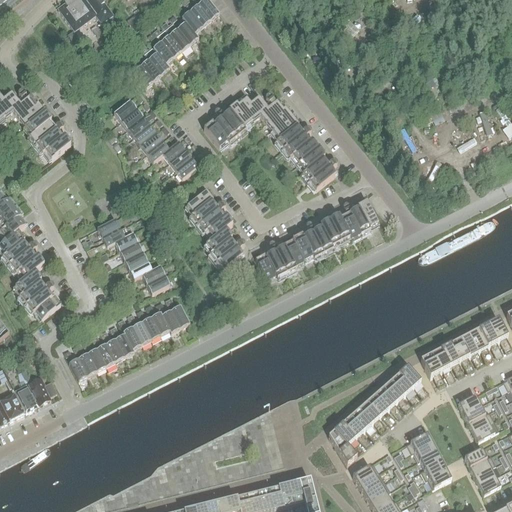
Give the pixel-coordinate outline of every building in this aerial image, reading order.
[(74,0),(58,12),(74,35),(96,19),(100,24),(103,25),(108,22),(113,28),(117,26),(112,19),(113,19),(101,2),(103,0),(125,0),(127,2),(130,0),(74,0)] [(185,1),(180,5),(184,9),(189,5),(185,1)] [(206,2),(198,9),(211,25),(219,18),(206,2)] [(203,31),(211,25),(198,9),(190,15),(203,31)] [(131,30),(146,18),(141,12),(126,24),(131,30)] [(195,37),(203,31),(190,15),(181,22),(185,27),(186,26),(194,38),(195,37)] [(150,24),(146,18),(131,30),(135,36),(150,24)] [(161,29),(164,32),(182,56),(190,49),(178,33),(177,33),(172,26),(169,28),(166,25),(161,29)] [(199,42),(195,37),(194,38),(186,26),(185,27),(178,33),(190,49),(199,42)] [(155,39),(161,46),(174,62),(182,56),(164,32),(160,35),(158,32),(148,40),(150,43),(155,39)] [(166,68),(174,62),(161,46),(153,53),(156,57),(157,57),(166,68)] [(140,53),(148,64),(161,79),(170,73),(166,68),(157,57),(156,57),(153,53),(151,50),(148,53),(145,49),(140,53)] [(153,86),(161,79),(148,64),(140,70),(153,86)] [(145,93),(153,86),(140,70),(132,77),(145,93)] [(211,75),(205,80),(209,83),(211,81),(213,84),(216,82),(211,75)] [(422,87),(425,94),(441,87),(437,80),(422,87)] [(11,97),(3,104),(12,116),(31,140),(29,142),(42,159),(45,157),(51,164),(70,149),(64,141),(61,143),(49,127),(51,125),(31,100),(21,109),(11,97)] [(0,126),(12,116),(3,104),(0,100),(0,126)] [(244,132),(260,120),(268,112),(259,101),(251,107),(245,100),(228,113),(230,116),(214,128),(212,126),(203,133),(219,152),(227,146),(229,148),(246,135),(244,132)] [(278,104),(268,112),(260,120),(279,144),(276,146),(290,163),(293,161),(305,176),(302,179),(316,195),(335,180),(322,164),(325,162),(311,145),(309,147),(296,131),(298,129),(278,104)] [(113,118),(120,126),(136,113),(129,105),(113,118)] [(184,115),(182,112),(180,112),(179,111),(175,114),(178,119),(184,115)] [(136,113),(120,126),(126,134),(143,122),(142,121),(136,113)] [(126,134),(133,143),(149,130),(146,126),(151,121),(152,122),(156,119),(151,114),(142,121),(143,122),(126,134)] [(161,120),(168,128),(178,119),(175,114),(170,118),(169,118),(168,118),(167,118),(165,116),(161,120)] [(158,130),(162,127),(157,122),(154,125),(158,130)] [(511,125),(503,132),(509,139),(511,136),(511,125)] [(139,151),(156,138),(149,130),(133,143),(139,151)] [(116,143),(112,138),(107,141),(111,146),(116,143)] [(139,151),(146,159),(162,146),(156,138),(139,151)] [(153,167),(162,160),(161,160),(169,155),(168,154),(162,146),(146,159),(153,167)] [(162,160),(168,168),(184,155),(178,146),(168,154),(169,155),(161,160),(162,160)] [(468,151),(472,169),(498,164),(495,146),(468,151)] [(168,168),(174,176),(191,163),(184,155),(168,168)] [(198,171),(191,163),(174,176),(181,184),(198,171)] [(278,184),(273,189),(286,202),(291,198),(278,184)] [(209,259),(223,276),(242,261),(229,244),(232,242),(225,234),(232,229),(225,220),(223,222),(210,206),(213,204),(206,195),(186,211),(193,219),(191,221),(204,238),(206,236),(213,244),(206,249),(212,257),(209,259)] [(0,235),(0,236),(21,220),(7,204),(5,206),(0,199),(0,234),(1,235),(0,235)] [(339,220),(329,225),(340,247),(349,242),(351,245),(370,235),(368,233),(378,228),(367,206),(357,211),(358,214),(341,223),(339,220)] [(97,233),(102,242),(120,233),(115,224),(97,233)] [(331,252),(340,247),(329,225),(320,230),(321,233),(303,243),(302,240),(292,245),(303,266),(312,262),(314,264),(333,255),(331,252)] [(125,230),(120,233),(102,242),(104,247),(96,251),(94,251),(86,255),(89,260),(107,251),(107,252),(115,248),(114,247),(124,242),(132,238),(130,234),(128,232),(126,232),(125,230)] [(18,276),(24,284),(35,277),(45,269),(38,261),(35,263),(22,247),(25,245),(18,237),(25,231),(6,246),(5,245),(5,246),(0,249),(0,253),(5,260),(3,261),(16,278),(18,276)] [(115,248),(119,256),(137,247),(132,238),(124,242),(114,247),(115,248)] [(295,271),(303,266),(292,245),(283,249),(284,252),(266,262),(265,259),(255,264),(266,286),(275,281),(277,283),(296,273),(295,271)] [(124,266),(142,257),(137,247),(119,256),(124,266)] [(124,266),(129,275),(147,266),(142,257),(124,266)] [(151,275),(147,266),(129,275),(134,285),(142,281),(142,280),(152,275),(151,275)] [(142,281),(147,290),(164,280),(159,271),(151,275),(152,275),(142,280),(142,281)] [(41,284),(35,277),(24,284),(15,291),(22,299),(19,301),(33,318),(35,316),(41,324),(60,309),(54,300),(52,302),(39,286),(41,284)] [(170,290),(164,280),(147,290),(152,299),(170,290)] [(180,311),(170,316),(180,334),(189,329),(180,311)] [(171,338),(180,334),(170,316),(161,320),(169,336),(171,338)] [(160,340),(169,336),(161,320),(160,317),(151,322),(150,323),(160,340)] [(151,345),(160,340),(150,323),(151,322),(141,327),(141,328),(151,345)] [(497,324),(488,329),(497,347),(507,342),(497,324)] [(141,350),(151,345),(141,328),(141,327),(132,332),(141,350)] [(0,346),(9,339),(0,328),(0,346)] [(487,352),(497,347),(488,329),(478,335),(487,352)] [(123,337),(124,340),(132,355),(141,350),(132,332),(123,337)] [(478,357),(487,352),(478,335),(468,340),(478,357)] [(134,357),(132,355),(124,340),(115,345),(124,362),(134,357)] [(478,357),(468,340),(459,345),(468,362),(478,357)] [(115,367),(124,362),(115,345),(106,349),(115,367)] [(459,345),(449,350),(458,368),(468,362),(459,345)] [(106,349),(97,354),(106,372),(115,367),(106,349)] [(449,373),(458,368),(449,350),(440,355),(449,373)] [(41,358),(38,353),(27,359),(30,364),(41,358)] [(97,377),(106,372),(97,354),(87,359),(97,377)] [(430,360),(439,378),(449,373),(440,355),(430,360)] [(87,382),(97,377),(87,359),(78,364),(87,382)] [(439,378),(430,360),(420,365),(429,383),(439,378)] [(78,387),(87,382),(78,364),(69,369),(78,387)] [(14,394),(3,372),(0,373),(0,388),(5,386),(10,395),(14,394)] [(420,387),(406,372),(398,379),(412,394),(420,387)] [(26,384),(40,410),(51,404),(49,401),(57,397),(51,385),(44,389),(41,383),(40,383),(33,387),(30,382),(25,373),(21,375),(26,384)] [(390,386),(404,402),(412,394),(398,379),(390,386)] [(507,396),(509,395),(511,393),(511,381),(502,386),(507,396)] [(382,394),(396,409),(404,402),(390,386),(382,394)] [(15,396),(26,417),(37,411),(26,390),(15,396)] [(382,394),(374,401),(387,416),(396,409),(382,394)] [(13,399),(0,405),(0,407),(10,426),(24,418),(13,399)] [(462,419),(481,408),(477,399),(458,409),(462,419)] [(366,408),(379,423),(387,416),(374,401),(366,408)] [(0,430),(10,426),(0,407),(0,430)] [(379,423),(366,408),(358,415),(371,430),(379,423)] [(462,419),(467,428),(486,417),(481,408),(462,419)] [(371,430),(358,415),(350,422),(363,437),(371,430)] [(488,416),(486,417),(467,428),(472,437),(493,426),(488,416)] [(350,422),(342,429),(355,444),(363,437),(350,422)] [(493,426),(472,437),(477,447),(498,435),(493,426)] [(342,429),(334,436),(347,451),(355,444),(342,429)] [(328,441),(346,471),(356,462),(347,451),(334,436),(328,441)] [(410,459),(413,458),(432,448),(427,438),(405,449),(410,459)] [(419,466),(436,457),(432,448),(413,458),(417,467),(419,466)] [(483,452),(464,462),(469,471),(488,461),(483,452)] [(436,457),(419,466),(424,474),(441,465),(436,457)] [(469,471),(474,481),(491,472),(495,470),(490,460),(488,461),(469,471)] [(425,486),(427,485),(446,475),(441,465),(424,474),(419,476),(425,486)] [(358,490),(378,477),(377,475),(372,468),(352,480),(358,490)] [(496,481),(491,472),(474,481),(478,490),(496,481)] [(451,484),(446,475),(427,485),(431,494),(451,484)] [(358,490),(364,499),(384,487),(378,477),(358,490)] [(501,490),(496,481),(478,490),(483,499),(501,490)] [(316,511),(310,485),(299,488),(304,509),(304,511),(316,511)] [(390,496),(384,487),(364,499),(369,509),(386,499),(390,496)] [(293,511),(304,509),(299,488),(288,491),(293,511)] [(288,491),(278,493),(282,511),(292,511),(293,511),(288,491)] [(282,511),(278,493),(267,496),(271,511),(282,511)] [(271,511),(267,496),(257,498),(260,511),(271,511)] [(260,511),(257,498),(246,501),(248,511),(260,511)] [(369,509),(371,511),(383,511),(391,507),(386,499),(369,509)] [(248,511),(246,501),(236,504),(237,511),(248,511)]
